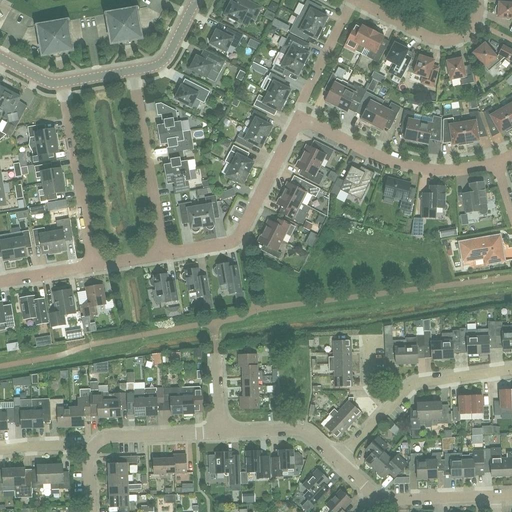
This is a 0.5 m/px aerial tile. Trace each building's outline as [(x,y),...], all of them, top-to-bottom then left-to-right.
[(242,0),(233,0),(232,2),(231,2),(230,4),(229,3),(228,3),(227,4),(226,5),(226,6),(225,6),(225,7),(224,8),(224,9),(224,10),(223,11),(224,12),(224,13),(225,14),(224,15),(241,24),(245,16),(252,19),(255,21),(261,9),(257,8),(244,1),(242,0)] [(322,29),(328,18),(318,13),(320,7),(307,0),(299,17),(322,29)] [(272,2),(268,9),(275,12),(278,6),(272,2)] [(511,3),(499,3),(499,5),(497,4),(497,5),(496,6),(496,7),(495,8),(495,9),(495,10),(495,11),(495,12),(495,13),(496,14),(496,15),(497,16),(498,16),(498,18),(511,18),(511,27),(510,31),(511,32),(511,3)] [(130,41),(142,39),(136,9),(107,14),(112,44),(130,41)] [(275,15),(266,10),(264,16),(273,20),(275,15)] [(289,33),(292,34),(304,40),(307,35),(316,40),(322,29),(299,17),(297,16),(289,33)] [(50,55),(72,51),(67,21),(38,26),(43,56),(50,55)] [(352,31),(351,33),(345,46),(361,55),(374,29),(373,29),(368,27),(367,28),(362,26),(356,23),(352,31)] [(273,35),(276,29),(271,27),(268,32),(273,35)] [(243,36),(230,29),(227,36),(216,30),(216,32),(214,31),(213,32),(212,33),(211,35),(210,36),(209,37),(209,38),(209,39),(209,40),(209,41),(209,42),(210,42),(210,44),(226,53),(230,46),(236,49),(243,36)] [(374,29),(361,55),(378,63),(385,50),(379,47),(384,37),(379,34),(380,33),(375,30),(374,29)] [(304,65),(309,54),(307,53),(310,46),(289,35),(280,53),(304,65)] [(408,50),(407,49),(407,48),(407,47),(406,47),(406,46),(405,45),(404,44),(403,44),(402,43),(401,43),(400,43),(399,43),(398,43),(397,43),(396,44),(395,43),(386,60),(393,64),(389,73),(394,76),(392,81),(399,84),(411,60),(405,57),(407,52),(408,50)] [(497,57),(485,43),(483,45),(483,44),(482,44),(480,44),(478,45),(477,46),(476,47),(475,48),(474,49),(474,50),(474,51),(475,52),(473,53),(479,60),(477,61),(477,62),(477,63),(477,64),(477,65),(478,65),(478,66),(479,66),(480,67),(481,67),(482,67),(484,65),(489,71),(505,58),(511,61),(511,50),(503,46),(498,56),(497,57)] [(226,61),(204,50),(200,58),(197,56),(196,58),(195,57),(194,58),(192,59),(191,60),(191,61),(190,61),(190,62),(189,63),(189,64),(189,65),(189,66),(189,68),(190,68),(190,70),(209,79),(213,71),(219,74),(226,61)] [(298,76),(304,65),(280,53),(272,70),(285,76),(288,71),(298,76)] [(431,57),(430,56),(428,55),(427,55),(426,55),(424,55),(423,55),(422,55),(422,57),(420,56),(414,74),(423,77),(421,84),(433,88),(437,74),(431,72),(434,61),(433,60),(433,59),(432,58),(431,57)] [(259,65),(262,59),(256,56),(253,62),(259,65)] [(460,59),(460,58),(459,57),(458,57),(457,57),(456,57),(455,57),(453,57),(452,57),(451,58),(449,59),(448,60),(449,61),(447,62),(451,80),(460,78),(461,85),(474,83),(470,66),(463,67),(462,59),(460,59)] [(285,101),(291,90),(281,85),(284,80),(270,73),(265,84),(262,90),(268,93),(285,101)] [(336,107),(345,89),(347,85),(342,82),(343,79),(333,73),(325,89),(330,92),(325,103),(330,105),(331,104),(336,107)] [(373,92),(378,82),(372,80),(367,89),(373,92)] [(366,92),(367,91),(355,84),(351,92),(345,89),(336,107),(341,110),(341,111),(346,114),(353,101),(360,104),(361,102),(366,92)] [(210,92),(195,85),(192,91),(181,86),(181,87),(179,87),(178,88),(177,88),(177,89),(176,90),(175,91),(175,92),(174,92),(174,93),(174,94),(174,95),(174,96),(174,97),(175,97),(175,99),(192,108),(196,99),(204,104),(210,92)] [(2,108),(11,90),(2,87),(0,86),(0,111),(2,108)] [(11,137),(23,114),(15,109),(21,98),(19,96),(12,90),(11,90),(2,108),(3,109),(6,113),(3,118),(8,120),(7,123),(2,133),(6,135),(11,137)] [(368,93),(366,92),(361,102),(363,103),(368,106),(361,121),(366,124),(367,122),(372,125),(381,107),(384,101),(368,93)] [(285,101),(268,93),(265,98),(259,95),(254,106),(267,113),(270,107),(280,113),(285,101)] [(511,127),(511,96),(506,100),(509,105),(502,109),(511,127)] [(393,124),(401,108),(391,103),(388,110),(381,107),(372,125),(377,128),(377,129),(382,132),(387,121),(393,124)] [(159,136),(183,132),(181,122),(178,122),(176,111),(161,104),(156,105),(158,116),(161,115),(162,121),(164,121),(165,125),(157,126),(159,136)] [(494,113),(491,108),(483,113),(488,127),(495,124),(500,134),(505,131),(506,133),(511,129),(511,127),(502,109),(494,113)] [(267,138),(272,127),(264,122),(266,117),(254,111),(251,116),(255,118),(250,129),(267,138)] [(416,142),(421,122),(413,121),(415,113),(404,111),(401,128),(407,129),(404,141),(410,142),(411,141),(416,142)] [(466,145),(474,144),(474,142),(479,141),(477,130),(484,129),(479,112),(470,113),(471,122),(463,123),(466,145)] [(441,136),(441,118),(433,117),(432,124),(421,122),(416,142),(422,143),(422,144),(428,146),(430,134),(441,136)] [(454,124),(453,118),(443,120),(443,135),(451,134),(453,145),(458,144),(458,147),(466,145),(463,123),(454,124)] [(42,131),(41,125),(28,127),(30,139),(29,145),(29,146),(58,140),(56,134),(55,135),(54,129),(42,131)] [(267,138),(250,129),(247,135),(241,132),(235,142),(249,149),(251,144),(261,149),(267,138)] [(183,152),(182,142),(184,141),(183,132),(159,136),(161,145),(168,144),(168,148),(167,148),(168,154),(183,152)] [(32,152),(34,163),(54,160),(58,159),(57,153),(58,153),(57,147),(59,146),(58,140),(29,146),(32,152)] [(224,140),(222,145),(228,148),(230,143),(224,140)] [(328,162),(334,151),(320,144),(317,151),(306,145),(303,151),(305,152),(302,157),(320,166),(324,160),(328,162)] [(248,174),(254,163),(244,158),(247,153),(233,146),(225,162),(231,166),(248,174)] [(185,161),(183,152),(168,154),(169,161),(171,160),(171,164),(164,165),(166,175),(189,171),(188,161),(185,161)] [(320,166),(302,157),(299,162),(298,161),(295,167),(306,172),(303,178),(319,186),(324,176),(317,173),(320,166)] [(48,170),(47,165),(35,167),(37,179),(42,178),(43,184),(64,180),(63,174),(62,174),(61,168),(48,170)] [(243,185),(248,174),(231,166),(226,177),(243,185)] [(359,171),(352,167),(340,190),(361,201),(375,174),(361,167),(359,171)] [(190,191),(188,181),(191,181),(189,171),(166,175),(167,185),(175,184),(175,187),(173,187),(174,194),(190,191)] [(411,213),(414,199),(407,197),(410,184),(388,178),(384,196),(406,201),(403,211),(411,213)] [(41,202),(54,200),(53,194),(65,192),(64,186),(65,186),(64,180),(43,184),(44,190),(39,191),(40,196),(41,202)] [(320,189),(302,180),(298,188),(287,183),(284,188),(286,189),(283,194),(301,203),(307,193),(316,197),(320,189)] [(487,211),(487,210),(483,183),(470,185),(471,193),(464,195),(466,213),(479,211),(480,211),(480,212),(480,213),(481,213),(481,214),(482,214),(483,214),(484,214),(485,214),(486,213),(487,212),(487,211)] [(444,209),(445,187),(430,187),(430,195),(423,194),(422,218),(435,218),(435,208),(444,209)] [(222,201),(235,196),(233,189),(217,195),(222,201)] [(301,203),(283,194),(280,199),(279,199),(276,204),(287,210),(284,215),(302,224),(307,215),(298,210),(301,203)] [(214,227),(215,226),(215,225),(213,215),(219,214),(216,196),(205,198),(207,206),(199,207),(203,227),(205,227),(206,228),(206,229),(207,229),(208,230),(209,230),(210,230),(211,230),(212,230),(213,229),(214,228),(214,227)] [(192,208),(191,203),(179,205),(181,220),(189,219),(191,229),(191,230),(192,231),(192,232),(193,232),(195,233),(196,233),(198,232),(199,231),(200,230),(200,229),(200,228),(200,227),(203,227),(199,207),(192,208)] [(39,215),(37,207),(29,208),(31,216),(39,215)] [(51,233),(55,254),(61,253),(61,252),(67,251),(65,238),(70,237),(72,237),(69,219),(56,221),(58,232),(51,233)] [(279,226),(268,220),(265,226),(267,227),(264,232),(282,241),(285,234),(290,237),(295,227),(282,220),(279,226)] [(306,222),(303,228),(309,231),(312,225),(306,222)] [(423,237),(423,222),(413,222),(411,237),(423,237)] [(45,234),(44,228),(33,230),(35,243),(41,242),(43,255),(49,254),(49,255),(55,254),(51,233),(45,234)] [(12,239),(16,261),(22,260),(21,259),(27,257),(25,245),(31,244),(29,231),(23,232),(17,233),(18,238),(12,239)] [(282,241),(264,232),(261,237),(260,236),(257,242),(268,247),(265,252),(279,260),(282,254),(277,252),(282,241)] [(7,240),(6,235),(0,235),(0,249),(1,249),(3,262),(9,261),(10,262),(16,261),(12,239),(7,240)] [(504,262),(500,236),(471,241),(459,243),(463,262),(485,258),(486,265),(504,262)] [(459,271),(451,248),(447,249),(456,275),(466,274),(466,270),(459,271)] [(237,266),(231,267),(230,263),(217,266),(217,267),(216,267),(215,268),(214,269),(214,270),(213,271),(213,272),(214,272),(214,273),(214,274),(215,274),(215,275),(216,275),(216,276),(217,276),(218,276),(219,276),(220,285),(222,291),(229,290),(230,294),(242,292),(238,272),(237,266)] [(201,281),(198,269),(185,271),(185,272),(184,273),(183,274),(182,274),(182,275),(182,276),(182,277),(182,278),(182,279),(183,280),(183,281),(185,281),(186,281),(187,281),(189,291),(190,295),(197,294),(197,297),(209,295),(207,280),(201,281)] [(178,301),(175,286),(175,282),(169,283),(167,274),(154,276),(154,278),(153,278),(152,278),(152,279),(151,280),(151,281),(150,281),(150,282),(150,283),(150,284),(151,284),(151,285),(152,286),(153,286),(153,287),(154,287),(155,287),(156,287),(157,296),(165,295),(166,303),(178,301)] [(89,317),(97,315),(96,309),(98,306),(105,305),(102,285),(87,288),(89,304),(82,305),(84,316),(84,317),(89,317)] [(66,291),(66,289),(58,290),(59,293),(54,293),(57,309),(56,310),(56,313),(50,314),(52,327),(65,324),(64,317),(67,316),(66,315),(75,313),(73,306),(75,306),(74,297),(72,298),(71,291),(66,291)] [(44,299),(35,300),(34,297),(31,297),(30,295),(24,296),(24,298),(21,299),(24,320),(37,318),(37,319),(38,325),(48,323),(47,318),(44,303),(44,299)] [(0,302),(0,324),(4,323),(5,329),(15,327),(12,308),(3,310),(2,302),(0,302)] [(174,317),(182,316),(180,307),(173,308),(174,317)] [(423,321),(414,322),(414,329),(416,329),(423,329),(423,321)] [(478,354),(490,354),(489,337),(496,337),(495,322),(488,322),(488,329),(477,330),(478,354)] [(511,350),(511,349),(511,325),(502,326),(502,322),(495,322),(496,337),(503,336),(503,350),(504,352),(511,352),(511,350)] [(468,355),(478,354),(477,330),(467,330),(467,328),(459,329),(459,331),(460,341),(467,340),(468,355)] [(81,329),(66,332),(67,340),(82,337),(81,329)] [(454,359),(453,343),(460,343),(460,341),(459,331),(452,331),(452,333),(442,334),(442,342),(443,359),(454,359)] [(443,359),(442,342),(437,342),(437,339),(431,340),(431,333),(424,333),(424,336),(424,346),(431,345),(432,360),(443,359)] [(392,341),(392,334),(384,335),(385,348),(395,348),(396,365),(407,364),(406,338),(405,338),(405,340),(392,341)] [(424,346),(424,336),(416,336),(416,338),(406,338),(407,364),(418,364),(417,348),(424,348),(424,346)] [(50,337),(36,339),(37,347),(51,345),(50,337)] [(334,353),(351,353),(351,341),(333,341),(334,353)] [(329,365),(352,364),(351,353),(334,353),(334,357),(329,357),(329,365)] [(239,367),(258,366),(257,355),(238,355),(239,367)] [(352,375),(352,364),(329,365),(329,372),(334,372),(334,376),(352,375)] [(258,372),(258,366),(239,367),(239,368),(242,367),(243,377),(262,376),(261,372),(258,372)] [(335,388),(352,387),(352,375),(334,376),(335,388)] [(258,386),(258,381),(262,381),(262,376),(243,377),(243,388),(262,387),(262,386),(258,386)] [(90,391),(98,391),(98,382),(90,383),(90,391)] [(135,417),(146,416),(145,389),(134,390),(134,383),(127,384),(127,400),(129,415),(135,415),(135,417)] [(127,400),(127,384),(125,384),(121,384),(119,384),(120,396),(117,396),(117,395),(116,394),(109,394),(110,418),(121,417),(121,400),(127,400)] [(201,413),(201,401),(200,390),(200,387),(193,388),(186,388),(181,388),(182,398),(183,415),(194,415),(194,413),(201,413)] [(240,399),(259,398),(259,392),(262,391),(262,387),(243,388),(243,397),(240,397),(240,399)] [(163,391),(164,403),(171,403),(171,416),(183,415),(182,398),(181,388),(163,389),(163,391)] [(146,416),(158,416),(157,403),(164,403),(163,391),(163,389),(145,389),(146,416)] [(511,390),(509,389),(506,389),(504,391),(500,391),(500,404),(494,404),(494,416),(501,416),(501,414),(511,413),(511,405),(511,390)] [(103,395),(101,393),(90,393),(91,398),(91,406),(98,406),(98,418),(110,418),(109,394),(103,395)] [(478,396),(476,394),(473,395),(471,396),(471,414),(483,413),(483,421),(489,420),(489,409),(483,409),(482,396),(478,396)] [(470,396),(468,395),(465,395),(464,397),(459,397),(459,410),(453,410),(453,422),(460,422),(460,414),(471,414),(471,396),(470,396)] [(91,406),(91,398),(78,399),(78,408),(71,408),(72,427),(85,426),(84,415),(91,414),(91,406)] [(240,409),(259,409),(259,398),(240,399),(240,409)] [(353,422),(362,413),(354,406),(354,398),(349,398),(349,401),(341,410),(353,422)] [(64,408),(63,399),(50,400),(50,406),(50,415),(50,416),(58,416),(59,427),(72,427),(71,408),(64,408)] [(22,429),(33,429),(32,411),(32,405),(32,400),(20,400),(20,407),(14,407),(14,408),(14,415),(14,416),(21,416),(22,429)] [(431,427),(430,402),(426,403),(426,401),(417,401),(417,403),(417,410),(410,410),(410,412),(403,420),(411,428),(418,428),(418,425),(425,425),(425,428),(431,427)] [(442,415),(441,402),(430,402),(431,427),(432,427),(437,427),(437,425),(449,424),(449,414),(442,415)] [(33,429),(44,428),(43,415),(50,415),(50,406),(37,406),(38,411),(32,411),(33,429)] [(0,413),(0,430),(8,430),(7,415),(14,415),(14,408),(1,408),(2,413),(0,413)] [(338,413),(334,409),(329,415),(346,430),(353,422),(341,410),(338,413)] [(338,439),(346,430),(329,415),(333,418),(325,427),(338,439)] [(400,431),(389,421),(385,427),(395,436),(400,431)] [(483,435),(493,435),(492,427),(483,427),(483,435)] [(375,470),(388,456),(383,451),(387,446),(378,437),(369,447),(374,452),(366,461),(366,462),(366,464),(370,468),(373,467),(375,470)] [(502,476),(502,459),(501,449),(483,449),(483,451),(480,451),(480,465),(484,465),(484,462),(491,462),(491,477),(502,476)] [(293,454),(293,450),(279,451),(279,460),(272,460),(273,477),(282,476),(282,472),(288,472),(288,469),(294,469),(294,465),(302,464),(302,458),(298,454),(293,454)] [(481,476),(480,465),(480,451),(473,452),(473,454),(469,454),(469,457),(462,457),(462,460),(463,478),(475,477),(474,476),(481,476)] [(502,476),(511,475),(511,451),(507,452),(507,458),(502,459),(502,476)] [(261,466),(261,452),(247,452),(247,472),(257,472),(257,478),(270,478),(269,466),(261,466)] [(233,458),(233,453),(216,454),(216,456),(209,456),(209,474),(224,473),(224,475),(226,476),(230,476),(230,485),(241,484),(240,462),(233,463),(233,458)] [(430,460),(427,460),(427,479),(437,479),(437,461),(441,460),(441,453),(432,453),(430,460)] [(463,478),(462,460),(462,453),(444,454),(445,466),(451,466),(451,478),(463,478)] [(422,461),(422,454),(410,454),(411,461),(417,461),(417,480),(427,479),(427,460),(422,461)] [(165,478),(170,478),(170,474),(176,474),(175,455),(174,455),(174,459),(165,459),(165,478)] [(176,474),(187,474),(186,455),(175,455),(176,474)] [(394,478),(398,474),(407,464),(397,455),(393,460),(388,456),(375,470),(377,472),(377,474),(381,478),(384,478),(389,473),(394,478)] [(109,475),(128,474),(127,463),(138,463),(137,456),(121,457),(122,464),(109,464),(109,475)] [(165,478),(165,459),(154,459),(154,475),(160,475),(160,478),(165,478)] [(33,489),(43,488),(43,484),(51,484),(50,465),(38,466),(38,477),(32,477),(32,482),(33,489)] [(63,475),(63,465),(50,465),(51,484),(51,490),(70,489),(69,475),(63,475)] [(15,486),(20,486),(20,494),(24,494),(24,498),(32,498),(32,494),(33,494),(33,489),(32,482),(25,482),(25,468),(14,469),(15,486)] [(0,482),(0,491),(15,491),(15,486),(14,469),(3,469),(3,482),(0,482)] [(318,492),(325,485),(329,480),(318,470),(303,486),(309,490),(314,495),(309,501),(315,506),(323,497),(318,492)] [(109,486),(128,485),(128,474),(109,475),(109,486)] [(128,485),(109,486),(110,497),(129,496),(128,490),(134,490),(141,489),(141,485),(134,485),(128,485)] [(343,511),(342,511),(351,501),(341,491),(327,506),(333,511),(332,511),(343,511)] [(129,496),(110,497),(110,508),(129,507),(129,511),(135,511),(134,502),(137,502),(137,495),(129,496)]
